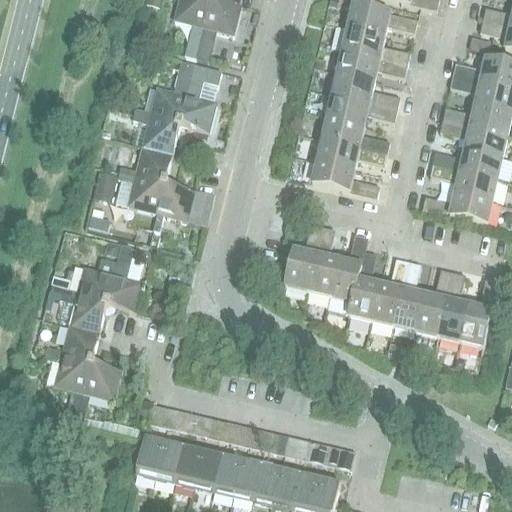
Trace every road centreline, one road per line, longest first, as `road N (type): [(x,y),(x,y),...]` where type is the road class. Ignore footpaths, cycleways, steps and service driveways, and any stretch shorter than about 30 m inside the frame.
road 1 (residential): [(371,448),(159,394),(156,355),(108,343)]
road 2 (residential): [(241,190),(222,272),(236,316),(253,333),(383,401)]
road 3 (residential): [(385,242),(434,61),(457,32),(465,0)]
road 4 (residential): [(286,0),(241,190)]
road 5 (residential): [(241,190),(385,242)]
road 6 (residential): [(383,401),(511,469)]
road 7 (tertiary): [(0,117),(29,0)]
